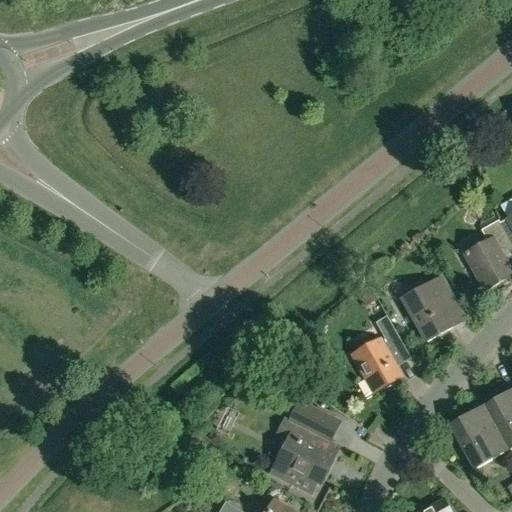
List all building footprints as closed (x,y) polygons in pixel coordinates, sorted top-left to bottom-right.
[(511,217),(500,224),(511,245),(511,217)] [(511,245),(500,224),(499,221),(481,231),(488,243),(466,255),(486,292),(511,277),(511,275),(502,257),(511,251),(511,245)] [(429,288),(403,303),(426,343),(452,328),(465,321),(452,298),(441,279),(428,287),(429,288)] [(358,295),(362,301),(373,295),(369,288),(358,295)] [(384,339),(353,357),(373,393),(401,378),(388,354),(403,345),(387,317),(376,324),(384,339)] [(279,391),(277,395),(291,402),(295,394),(310,402),(313,395),(302,387),(279,391)] [(511,449),(511,391),(485,407),(510,451),(511,449)] [(317,437),(321,429),(327,417),(300,403),(290,424),(285,421),(279,434),(291,440),(280,463),(278,462),(272,475),(294,486),(299,474),(321,485),(339,448),(317,437)] [(474,471),(510,451),(485,407),(449,426),(474,471)] [(246,511),(228,501),(220,511),(291,511),(274,502),(268,511),(246,511)] [(450,511),(445,501),(423,511),(450,511)]
